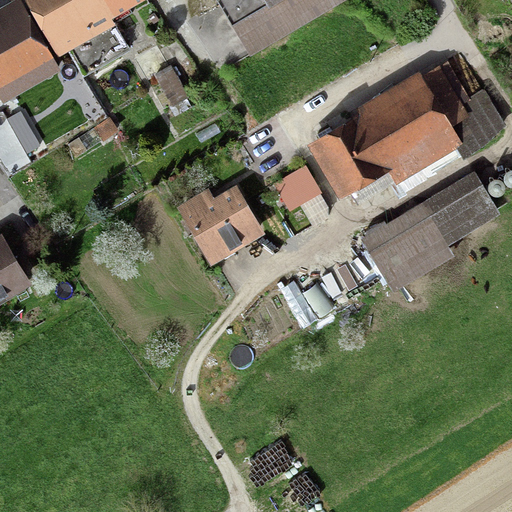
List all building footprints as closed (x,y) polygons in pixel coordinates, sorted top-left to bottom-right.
[(114,123),(132,112),(104,63),(129,49),(114,22),(95,33),(86,16),(113,0),(27,0),(58,54),(68,48),(114,123)] [(217,0),(249,55),(342,0),(217,0)] [(0,24),(0,87),(5,96),(57,67),(26,10),(0,24)] [(172,104),(186,96),(169,67),(156,75),(172,104)] [(346,183),(393,156),(404,174),(456,143),(463,155),(483,142),(502,123),(481,89),(459,103),(438,68),(418,79),(422,86),(323,144),(346,183)] [(300,169),(275,184),(286,202),(310,186),(300,169)] [(444,241),(496,210),(480,184),(375,247),(391,275),(445,243),(444,241)] [(182,206),(212,257),(257,230),(234,191),(211,204),(204,193),(182,206)] [(0,294),(25,280),(1,239),(0,239),(0,294)]
